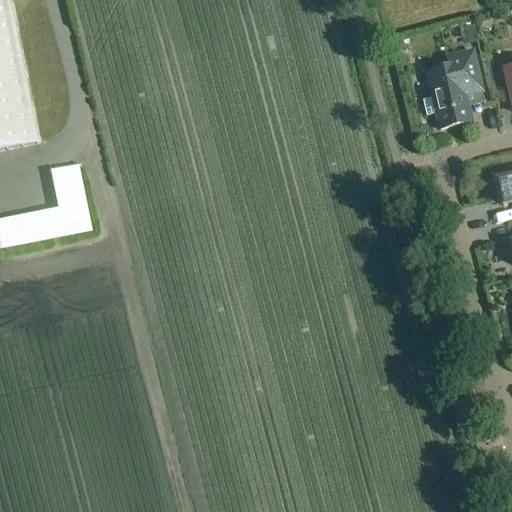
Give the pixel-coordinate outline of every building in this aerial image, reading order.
[(0,5),(0,154),(38,146),(9,4),(0,5)] [(473,31),(462,33),(464,43),(465,48),(476,46),(475,40),(473,31)] [(426,75),(432,101),(422,103),(426,119),(436,117),(440,133),(472,126),(466,99),(482,95),(473,54),(446,60),(448,70),(426,75)] [(0,218),(0,248),(94,232),(81,163),(51,168),(58,208),(0,218)] [(511,205),(511,173),(507,175),(508,182),(497,184),(502,208),(511,205)]
